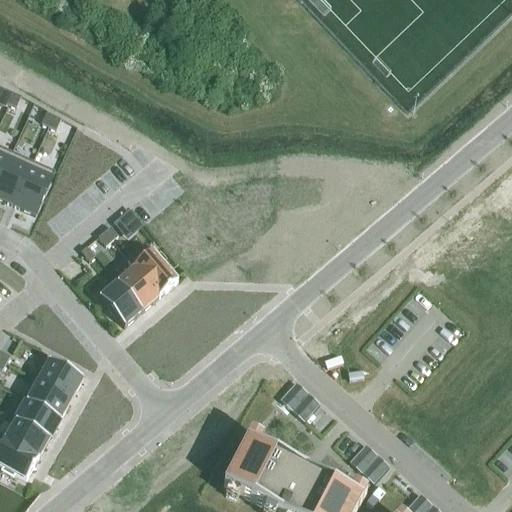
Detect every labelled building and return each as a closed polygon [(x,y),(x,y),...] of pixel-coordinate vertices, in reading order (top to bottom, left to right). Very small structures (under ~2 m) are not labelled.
[(6,94),(1,105),(8,108),(13,97),(6,94)] [(13,97),(8,108),(15,111),(20,100),(13,97)] [(46,116),(41,127),(48,130),(53,119),(46,116)] [(53,119),(48,130),(55,134),(60,123),(53,119)] [(0,150),(0,181),(12,156),(0,150)] [(12,156),(0,181),(0,203),(13,210),(32,165),(12,156)] [(32,165),(13,210),(34,219),(54,175),(32,165)] [(109,231),(103,236),(111,245),(117,240),(109,231)] [(103,236),(97,241),(105,251),(111,245),(103,236)] [(145,249),(127,265),(133,272),(134,272),(159,301),(177,286),(145,249)] [(86,251),(80,256),(88,265),(94,260),(86,251)] [(133,272),(116,287),(141,316),(159,301),(134,272),(133,272)] [(116,287),(98,302),(123,331),(141,316),(116,287)] [(0,355),(0,364),(5,367),(9,360),(0,355)] [(44,362),(33,382),(71,404),(82,383),(44,362)] [(33,382),(22,403),(60,424),(71,404),(33,382)] [(287,395),(293,401),(301,392),(295,387),(287,395)] [(293,401),(299,406),(307,398),(301,392),(293,401)] [(287,395),(279,404),(285,410),(293,401),(287,395)] [(299,406),(305,412),(313,403),(307,398),(299,406)] [(299,406),(293,401),(285,410),(291,415),(299,406)] [(22,403),(10,423),(14,426),(14,425),(48,444),(60,424),(22,403)] [(319,408),(313,403),(305,412),(311,417),(319,408)] [(299,406),(291,415),(297,421),(305,412),(299,406)] [(306,423),(311,417),(305,412),(297,421),(303,426),(306,423)] [(4,444),(3,445),(37,464),(48,444),(14,425),(14,426),(4,444)] [(262,443),(250,437),(223,489),(266,511),(357,511),(365,497),(353,491),(349,498),(258,451),(262,443)] [(0,441),(0,470),(2,471),(1,474),(12,481),(14,478),(26,484),(37,464),(3,445),(4,444),(0,441)] [(362,463),(370,454),(364,449),(356,458),(362,463)] [(362,463),(368,469),(376,460),(370,454),(362,463)] [(356,458),(348,466),(354,472),(362,463),(356,458)] [(382,465),(376,460),(368,469),(374,474),(382,465)] [(362,463),(354,472),(360,477),(368,469),(362,463)] [(380,480),(388,471),(382,465),(374,474),(380,480)] [(368,469),(360,477),(366,483),(374,474),(368,469)] [(366,483),(372,488),(380,480),(374,474),(366,483)] [(416,511),(417,511),(425,504),(419,498),(411,507),(416,511)]
